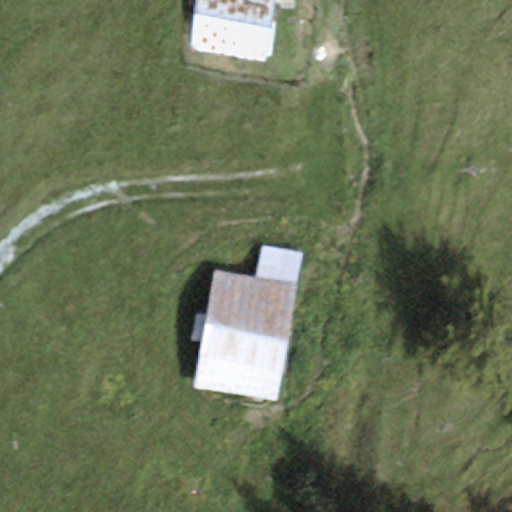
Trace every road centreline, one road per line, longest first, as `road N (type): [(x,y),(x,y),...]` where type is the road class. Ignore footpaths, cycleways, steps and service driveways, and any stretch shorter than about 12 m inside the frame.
road 1 (track): [(0,261),(82,201),(323,166)]
road 2 (track): [(350,321),(323,166),(331,0)]
